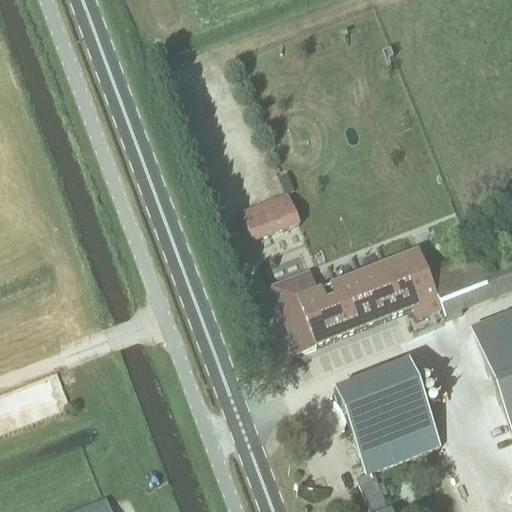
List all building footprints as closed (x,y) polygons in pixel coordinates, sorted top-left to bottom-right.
[(277,180),(284,197),(295,193),(288,176),(277,180)] [(287,198),(239,217),(252,248),(299,229),(287,198)] [(270,292),(292,350),(300,347),(304,356),(436,305),(443,324),(511,297),(511,244),(426,277),(417,255),(316,294),(309,276),(270,292)] [(511,327),(452,351),(494,458),(511,451),(511,327)] [(300,347),(292,350),(296,359),(304,356),(300,347)] [(333,397),(365,479),(355,482),(366,511),(387,511),(373,476),(440,450),(408,368),(333,397)]
